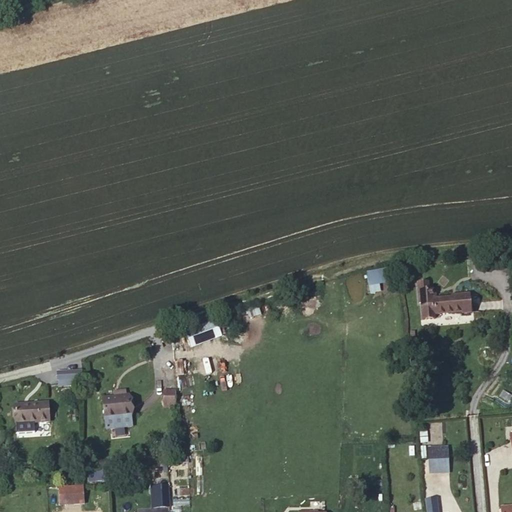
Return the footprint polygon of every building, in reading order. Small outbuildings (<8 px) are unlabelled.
[(381,291),(380,284),(391,283),(390,268),(367,271),(369,293),(381,291)] [(470,314),(468,294),(455,296),(455,298),(451,298),(432,300),(433,315),(461,313),(461,315),(470,314)] [(185,330),(191,347),(222,337),(216,319),(185,330)] [(83,379),(82,371),(57,373),(57,381),(83,379)] [(176,407),(177,389),(164,389),(163,407),(176,407)] [(105,420),(131,417),(129,395),(103,399),(105,420)] [(50,422),(48,404),(15,405),(16,424),(50,422)] [(447,448),(436,449),(437,461),(448,460),(447,448)] [(428,449),(429,462),(429,474),(449,473),(448,460),(437,461),(436,449),(428,449)] [(106,481),(106,470),(88,470),(88,481),(106,481)] [(170,485),(152,485),(152,507),(171,507),(170,485)] [(85,504),(83,487),(59,489),(60,505),(85,504)] [(433,500),(425,501),(426,510),(434,509),(433,500)]
